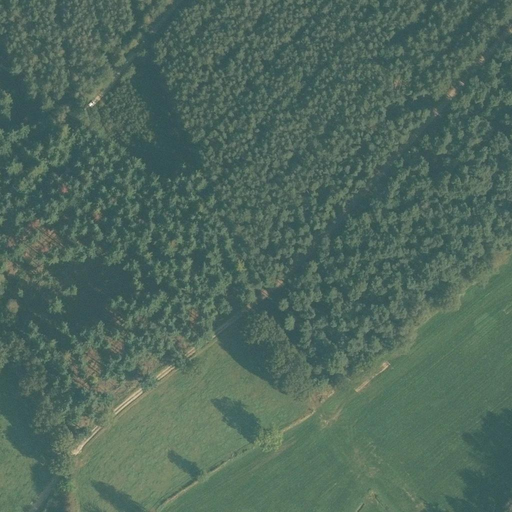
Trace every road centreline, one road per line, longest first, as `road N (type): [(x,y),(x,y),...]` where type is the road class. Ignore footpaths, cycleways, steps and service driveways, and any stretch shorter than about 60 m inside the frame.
road 1 (track): [(511,28),(259,299),(69,452)]
road 2 (track): [(317,405),(260,316),(143,40)]
road 3 (track): [(177,0),(91,102),(39,140)]
road 4 (track): [(0,298),(69,452)]
